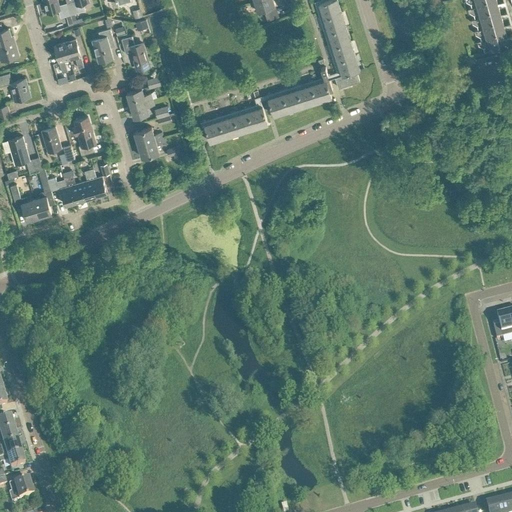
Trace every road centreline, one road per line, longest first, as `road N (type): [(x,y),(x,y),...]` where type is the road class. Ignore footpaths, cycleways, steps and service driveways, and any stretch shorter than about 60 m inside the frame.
road 1 (residential): [(141,215),(396,101)]
road 2 (residential): [(511,288),(471,299),(511,455)]
road 3 (residential): [(57,511),(0,317)]
road 4 (residential): [(348,509),(511,462)]
road 5 (residential): [(135,195),(105,84),(52,88)]
road 6 (residential): [(0,285),(141,215)]
road 7 (residential): [(396,101),(511,64)]
road 8 (residential): [(24,232),(135,195)]
